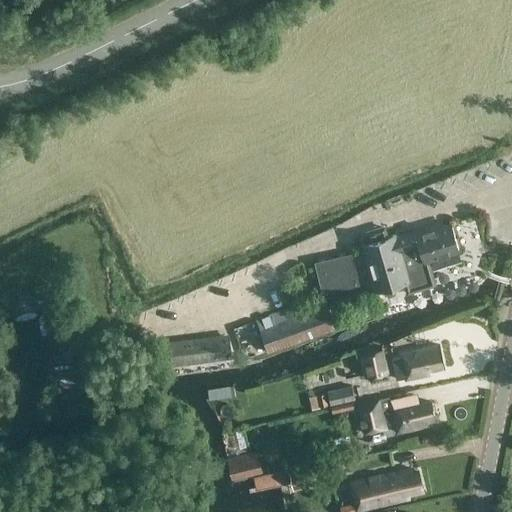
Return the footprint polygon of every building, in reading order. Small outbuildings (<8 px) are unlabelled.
[(427,259),(459,250),(451,224),(432,229),(431,226),(396,237),(396,235),(387,237),(384,227),(360,234),(363,244),(376,290),(405,282),(408,292),(435,284),(427,259)] [(314,262),(321,293),(358,284),(353,253),(314,262)] [(321,295),(256,318),(264,340),(268,352),(283,347),(333,329),(321,295)] [(171,366),(214,360),(231,358),(228,333),(169,341),(171,366)] [(438,345),(400,353),(400,355),(392,357),(397,379),(405,378),(405,380),(429,375),(428,370),(442,367),(438,345)] [(389,373),(386,359),(383,348),(358,354),(363,379),(389,373)] [(484,379),(462,382),(464,394),(485,391),(484,379)] [(352,385),(326,391),(327,391),(329,404),(330,405),(354,399),(352,385)] [(204,391),(205,400),(205,401),(233,396),(232,386),(204,391)] [(317,395),(319,407),(327,405),(325,394),(317,395)] [(357,403),(364,433),(385,428),(384,422),(394,420),(397,432),(428,426),(427,420),(433,419),(429,401),(414,405),(413,400),(381,408),(378,398),(357,403)] [(266,426),(242,434),(247,446),(270,439),(266,426)] [(226,460),(231,481),(262,474),(257,453),(226,460)] [(292,490),(313,486),(309,465),(288,469),(292,490)] [(421,489),(416,468),(369,478),(370,482),(367,483),(368,486),(359,488),(363,506),(379,502),(378,500),(383,499),(384,503),(407,497),(406,493),(421,489)]
